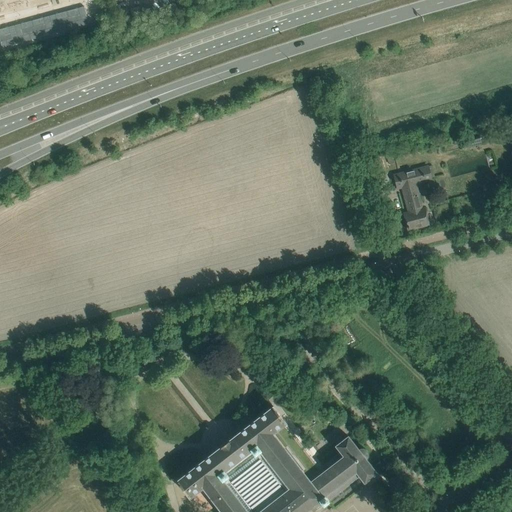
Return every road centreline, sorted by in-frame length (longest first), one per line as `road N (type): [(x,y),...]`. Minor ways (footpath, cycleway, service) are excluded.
road 1 (unclassified): [(0,370),(378,267)]
road 2 (primary): [(356,0),(0,128)]
road 3 (primary): [(203,78),(450,0)]
road 4 (primary): [(0,173),(203,78)]
road 5 (primary): [(0,152),(203,78)]
road 6 (unclassified): [(511,428),(378,267)]
road 7 (unknown): [(174,503),(93,429),(91,405),(102,384),(148,368)]
road 8 (track): [(373,334),(457,425),(474,435),(511,433)]
road 9 (residential): [(336,93),(378,267)]
road 10 (residential): [(511,232),(378,267)]
